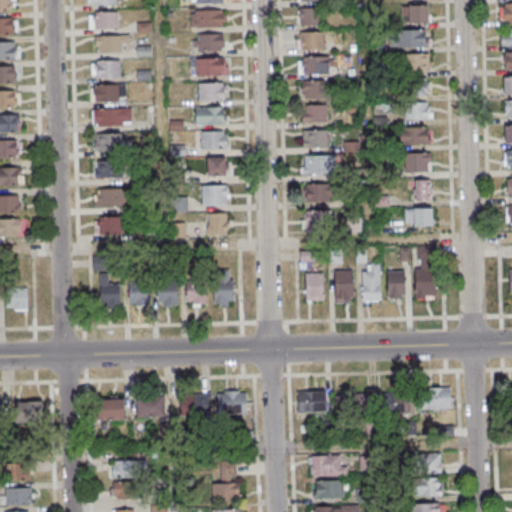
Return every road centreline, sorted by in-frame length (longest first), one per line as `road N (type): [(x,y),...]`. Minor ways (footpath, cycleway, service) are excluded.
road 1 (residential): [(71,511),(51,0)]
road 2 (residential): [(275,511),(259,0)]
road 3 (residential): [(478,511),(462,0)]
road 4 (tertiary): [(511,344),(0,356)]
